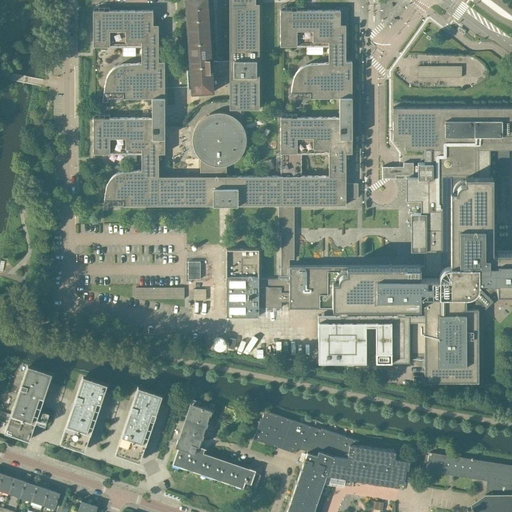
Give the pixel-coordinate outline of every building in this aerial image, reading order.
[(164,61),(158,61),(158,24),(153,25),(153,10),(109,10),(93,10),(93,46),(94,46),(110,46),(141,46),(142,63),(125,64),(124,64),(123,64),(122,64),(121,65),(120,65),(119,65),(118,66),(117,66),(116,66),(116,67),(115,67),(114,68),(113,69),(112,70),(111,71),(110,72),(109,73),(108,74),(108,75),(107,76),(107,77),(107,78),(106,79),(106,80),(106,81),(106,82),(105,83),(104,92),(123,92),(123,98),(152,98),(152,118),(110,118),(94,118),(93,118),(93,153),(95,153),(110,153),(110,138),(126,138),(126,148),(142,148),(142,153),(142,170),(123,171),(122,171),(121,172),(120,172),(119,172),(118,173),(117,173),(116,174),(115,174),(114,175),(113,176),(112,176),(112,177),(111,178),(110,178),(110,179),(109,180),(108,181),(108,182),(108,183),(107,184),(107,185),(106,186),(106,187),(104,199),(124,199),(124,205),(278,205),(279,233),(281,233),(281,279),(259,279),(259,249),(226,249),(226,316),(239,316),(245,316),(251,316),(254,316),(259,316),(259,307),(271,307),(281,307),(281,301),(288,301),(289,301),(289,307),(330,307),(339,307),(339,310),(339,315),(318,315),(318,321),(318,337),(318,351),(318,355),(318,358),(318,361),(319,361),(350,361),(365,361),(365,337),(365,332),(365,324),(371,324),(376,324),(376,333),(376,337),(376,351),(376,361),(377,361),(390,361),(391,361),(408,361),(409,361),(409,358),(423,358),(424,358),(424,382),(478,382),(478,355),(478,353),(478,319),(478,317),(478,308),(477,308),(478,306),(481,303),(481,304),(482,305),(490,297),(489,296),(488,295),(493,291),(497,291),(497,292),(511,292),(511,250),(497,250),(492,250),(492,247),(492,235),(492,221),(497,221),(497,191),(497,177),(497,175),(489,175),(489,148),(511,148),(511,106),(471,107),(465,107),(393,107),(393,139),(405,139),(405,149),(424,149),(424,163),(418,163),(418,167),(417,166),(416,166),(415,166),(414,166),(413,167),(412,167),(412,168),(412,169),(411,169),(411,170),(411,171),(411,172),(412,172),(412,173),(413,174),(414,174),(415,174),(415,175),(416,175),(417,174),(418,174),(418,175),(418,177),(406,177),(406,200),(421,200),(421,213),(415,213),(415,230),(411,230),(411,250),(424,250),(424,265),(403,265),(399,265),(289,265),(289,259),(294,259),(294,205),(346,204),(346,197),(358,197),(358,183),(346,183),(346,153),(352,153),(352,61),(345,61),(345,24),(340,24),(340,10),(297,10),(281,10),(280,10),(280,46),(297,46),(297,30),(313,30),(313,41),(329,41),(329,62),(311,64),(310,64),(309,64),(308,64),(307,64),(306,65),(305,65),(304,65),(303,66),(302,67),(301,67),(300,68),(299,69),(298,69),(298,70),(297,71),(296,72),(296,73),(295,74),(294,75),(294,76),(294,77),(294,78),(293,79),(293,80),(291,91),(310,91),(311,97),(339,97),(339,117),(297,117),(281,117),(280,117),(281,153),(281,169),(281,176),(226,176),(226,165),(227,165),(228,164),(229,164),(230,164),(231,163),(232,163),(233,162),(234,162),(235,161),(235,160),(236,160),(237,159),(238,158),(239,157),(240,156),(241,155),(241,154),(242,154),(242,153),(243,152),(243,151),(244,150),(244,149),(244,148),(245,147),(245,146),(245,145),(246,144),(246,143),(246,142),(246,141),(246,140),(246,139),(246,138),(246,137),(246,136),(246,135),(246,134),(245,133),(245,132),(245,131),(244,130),(244,129),(244,128),(243,127),(243,126),(242,125),(242,124),(241,123),(240,109),(259,109),(259,0),(229,0),(229,61),(223,61),(223,57),(218,57),(218,61),(215,61),(212,61),(207,0),(184,0),(189,68),(187,68),(187,69),(189,85),(189,86),(189,87),(191,87),(191,93),(214,91),(213,78),(229,76),(229,114),(228,114),(227,113),(226,113),(225,113),(224,112),(223,112),(222,112),(221,112),(220,112),(219,112),(218,112),(217,112),(215,112),(214,112),(213,113),(212,113),(211,113),(210,114),(209,114),(208,114),(207,115),(206,115),(206,116),(205,116),(204,117),(203,117),(202,118),(201,119),(200,120),(199,121),(199,122),(198,123),(197,123),(197,124),(196,125),(196,126),(195,127),(195,128),(194,129),(194,130),(194,131),(193,132),(193,133),(193,134),(193,135),(193,136),(192,137),(192,138),(192,139),(192,140),(192,141),(193,142),(193,143),(193,144),(193,145),(193,146),(194,147),(194,148),(194,149),(195,150),(195,151),(196,152),(196,153),(197,154),(198,155),(200,158),(200,176),(158,176),(158,153),(165,153),(164,88),(164,61)] [(461,76),(461,65),(417,66),(417,77),(461,76)] [(200,261),(196,261),(188,261),(188,275),(188,279),(200,279),(200,261)] [(184,286),(135,286),(135,299),(183,299),(184,286)] [(193,300),(206,300),(206,289),(193,289),(193,300)] [(210,337),(210,348),(236,350),(236,338),(210,337)] [(43,398),(51,375),(27,367),(5,432),(29,440),(35,421),(43,398)] [(84,451),(107,383),(83,375),(60,443),(84,451)] [(139,462),(162,394),(138,386),(115,453),(139,462)] [(207,422),(211,410),(193,403),(188,416),(207,422)] [(257,427),(253,438),(276,446),(295,453),(297,448),(307,451),(301,468),(286,511),(313,511),(326,474),(342,477),(342,479),(346,480),(350,481),(351,478),(398,485),(399,480),(404,481),(406,471),(406,468),(409,468),(410,460),(406,459),(395,457),(396,450),(358,445),(359,440),(325,429),(321,427),(320,429),(265,410),(264,412),(262,418),(261,418),(259,421),(258,421),(256,427),(257,427)] [(45,425),(49,413),(43,411),(39,423),(45,425)] [(202,434),(207,422),(188,416),(184,428),(202,434)] [(198,446),(202,434),(184,428),(180,440),(184,441),(193,444),(198,446)] [(185,468),(193,444),(184,441),(182,445),(176,443),(175,446),(178,447),(172,464),(185,468)] [(205,450),(206,448),(198,446),(193,444),(185,468),(200,473),(206,456),(203,455),(205,450)] [(511,511),(511,492),(511,491),(511,465),(429,453),(426,471),(452,475),(486,480),(486,494),(485,494),(471,504),(473,511),(511,511)] [(213,478),(219,461),(206,456),(200,473),(213,478)] [(226,482),(232,465),(219,461),(213,478),(226,482)] [(254,473),(255,470),(249,468),(248,470),(232,465),(226,482),(255,492),(260,475),(254,473)] [(0,489),(9,493),(15,477),(2,473),(0,479),(0,489)] [(20,497),(25,481),(15,477),(9,493),(20,497)] [(33,501),(38,485),(25,481),(20,497),(33,501)] [(44,505),(49,489),(38,485),(33,501),(44,505)] [(54,508),(60,493),(49,489),(44,505),(54,508)] [(95,511),(97,506),(81,500),(77,511),(95,511)]
